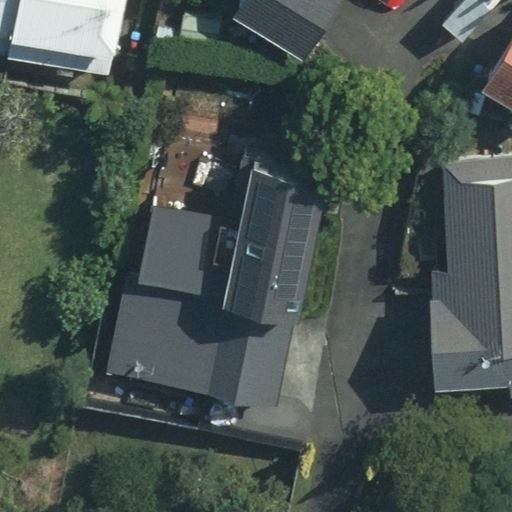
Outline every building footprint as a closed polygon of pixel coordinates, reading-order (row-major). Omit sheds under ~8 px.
[(0,0),(0,42),(98,58),(107,0),(0,0)] [(222,0),(215,11),(283,56),(319,0),(222,0)] [(511,14),(510,13),(468,85),(511,110),(511,14)] [(419,384),(493,380),(494,390),(511,389),(511,151),(437,157),(444,267),(412,269),(419,384)] [(231,157),(219,222),(137,207),(107,376),(268,405),(310,171),(231,157)]
